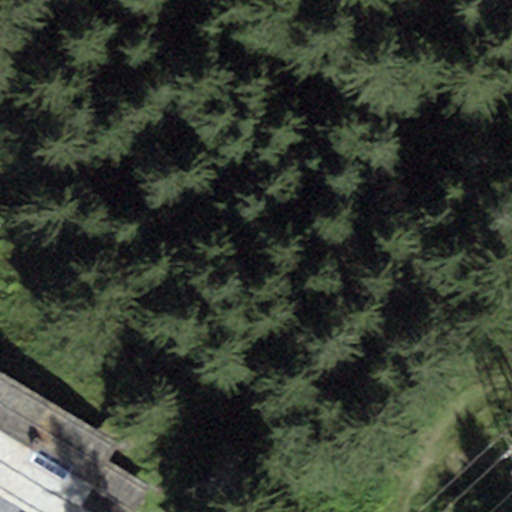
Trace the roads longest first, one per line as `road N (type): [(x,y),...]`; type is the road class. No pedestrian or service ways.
road 1 (primary): [(511,173),(432,351),(330,511)]
road 2 (track): [(511,387),(441,425),(402,511)]
